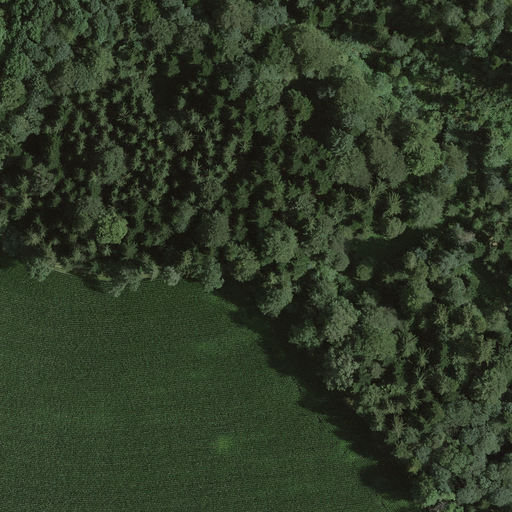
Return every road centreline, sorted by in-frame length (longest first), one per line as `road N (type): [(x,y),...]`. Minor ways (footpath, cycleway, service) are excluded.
road 1 (track): [(511,329),(485,271),(274,88),(227,68),(199,66),(161,83),(186,211),(182,235),(143,278)]
road 2 (track): [(354,394),(492,511)]
